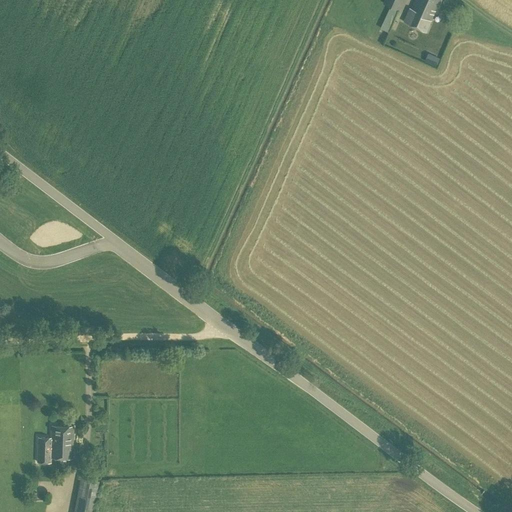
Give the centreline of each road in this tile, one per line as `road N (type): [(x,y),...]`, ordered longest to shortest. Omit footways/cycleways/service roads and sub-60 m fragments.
road 1 (unclassified): [(476,511),(0,153)]
road 2 (track): [(226,329),(0,339)]
